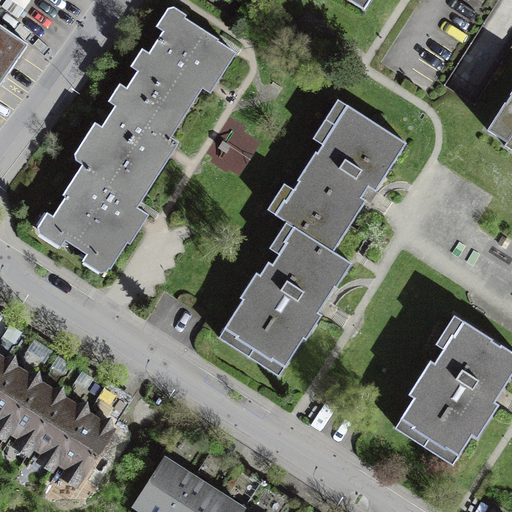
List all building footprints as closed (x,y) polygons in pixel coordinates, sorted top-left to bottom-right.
[(130,83),(184,117),(203,87),(210,92),(235,53),(179,17),(171,30),(166,27),(130,83)] [(0,85),(28,45),(0,25),(0,85)] [(89,155),(147,192),(178,144),(170,139),(184,117),(130,83),(98,133),(102,135),(89,155)] [(511,93),(488,131),(507,143),(505,146),(511,150),(511,93)] [(277,215),(293,226),(334,252),(405,144),(347,107),(277,215)] [(136,209),(147,192),(89,155),(64,195),(67,197),(49,225),(114,267),(147,216),(136,209)] [(352,264),(334,252),(293,226),(227,328),(285,366),(352,264)] [(460,455),(511,373),(511,351),(461,319),(399,416),(460,455)] [(0,390),(16,366),(0,355),(0,390)] [(40,381),(16,366),(0,390),(0,423),(9,429),(40,381)] [(64,397),(40,381),(9,429),(33,445),(64,397)] [(88,412),(64,397),(33,445),(57,460),(88,412)] [(113,428),(88,412),(57,460),(82,476),(113,428)] [(171,511),(194,476),(165,458),(134,505),(144,511),(171,511)] [(205,511),(219,492),(194,476),(171,511),(205,511)] [(240,511),(243,507),(219,492),(205,511),(240,511)]
